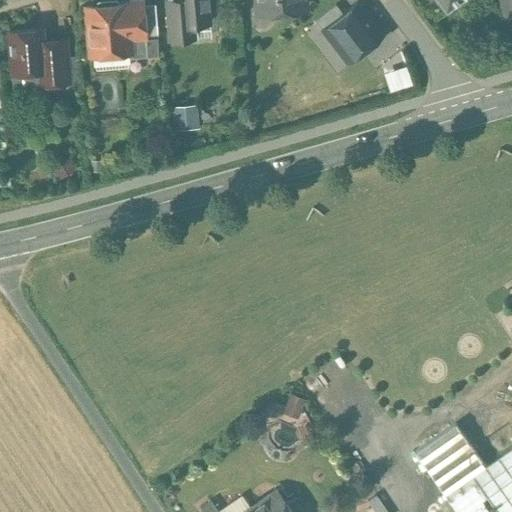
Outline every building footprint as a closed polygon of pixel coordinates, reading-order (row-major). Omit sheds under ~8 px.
[(207,0),(178,0),(180,12),(182,40),(195,39),(193,25),(210,23),(207,0)] [(256,0),(257,9),(263,14),(270,13),(276,17),(284,17),(289,11),(301,10),(305,5),(304,0),(256,0)] [(437,0),(446,12),(461,0),(437,0)] [(511,0),(508,0),(510,7),(503,9),(506,20),(511,18),(511,0)] [(142,2),(125,4),(126,18),(127,18),(129,36),(145,34),(143,5),(142,2)] [(125,4),(87,7),(91,57),(130,53),(130,47),(146,46),(145,35),(145,34),(129,36),(127,18),(126,18),(125,4)] [(155,4),(143,5),(145,34),(145,35),(157,34),(155,4)] [(357,4),(323,30),(347,62),(381,36),(357,4)] [(180,12),(167,13),(170,41),(182,40),(180,12)] [(41,29),(9,32),(12,73),(36,71),(45,71),(43,42),(41,29)] [(66,40),(43,42),(45,71),(36,71),(37,85),(69,83),(66,40)] [(93,56),(94,64),(129,63),(129,55),(93,56)] [(197,105),(171,107),(173,133),(199,131),(197,105)] [(305,400),(290,395),(285,409),(299,414),(305,400)] [(511,511),(511,446),(485,465),(455,423),(414,451),(456,511),(511,511)] [(291,511),(277,491),(247,511),(291,511)] [(357,511),(388,511),(377,493),(354,506),(357,511)] [(218,511),(210,500),(200,508),(202,511),(218,511)]
